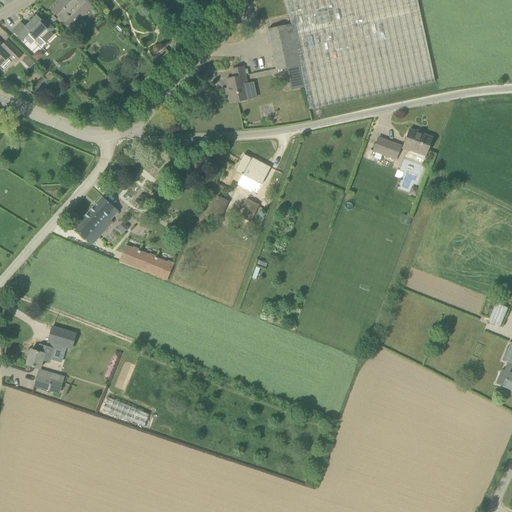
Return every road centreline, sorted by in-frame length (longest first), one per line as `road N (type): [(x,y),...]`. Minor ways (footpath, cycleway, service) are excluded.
road 1 (unclassified): [(132,129),(151,140),(251,135),(511,89)]
road 2 (unclassified): [(0,284),(95,176),(106,156),(104,136)]
road 3 (unclassified): [(132,129),(249,0)]
